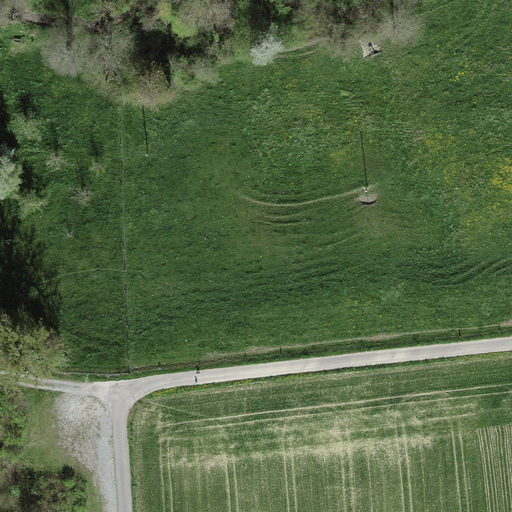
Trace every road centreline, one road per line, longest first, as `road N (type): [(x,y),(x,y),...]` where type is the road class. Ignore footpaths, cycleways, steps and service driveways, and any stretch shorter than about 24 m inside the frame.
road 1 (unclassified): [(116,511),(113,406),(135,384),(511,340)]
road 2 (track): [(0,374),(120,393)]
